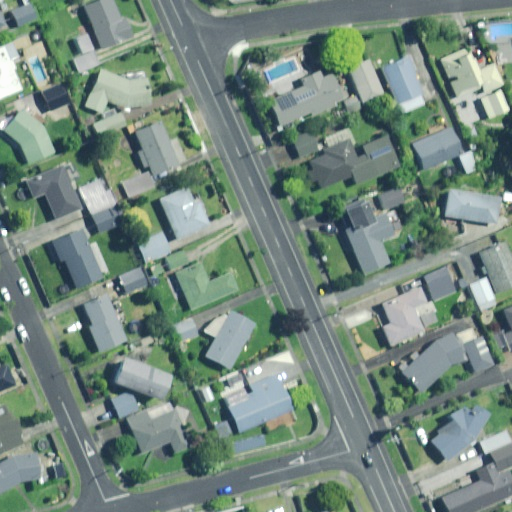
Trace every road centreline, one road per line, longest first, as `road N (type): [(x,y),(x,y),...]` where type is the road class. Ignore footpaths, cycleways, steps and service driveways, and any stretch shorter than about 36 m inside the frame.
road 1 (residential): [(187,35),(366,446)]
road 2 (residential): [(0,255),(111,511)]
road 3 (residential): [(366,446),(126,511)]
road 4 (residential): [(430,0),(187,35)]
